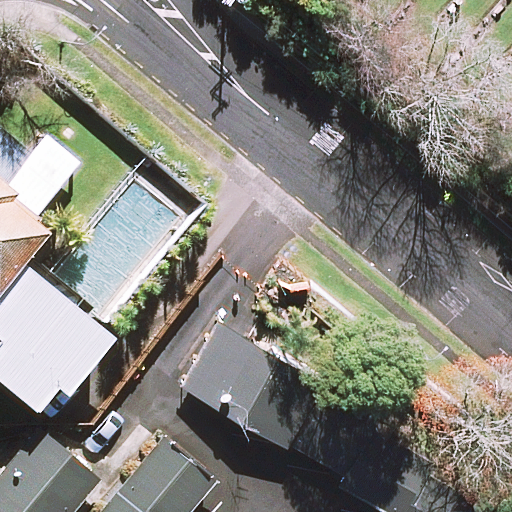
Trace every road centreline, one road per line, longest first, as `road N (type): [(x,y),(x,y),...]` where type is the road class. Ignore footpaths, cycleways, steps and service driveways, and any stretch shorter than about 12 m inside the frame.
road 1 (residential): [(259,107),(511,320)]
road 2 (residential): [(259,107),(136,28)]
road 3 (residential): [(184,0),(259,107)]
